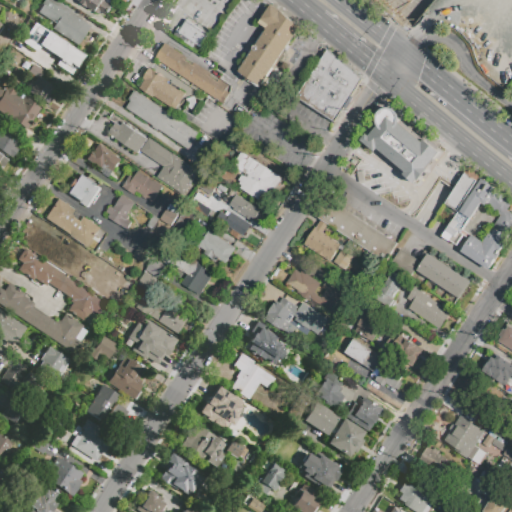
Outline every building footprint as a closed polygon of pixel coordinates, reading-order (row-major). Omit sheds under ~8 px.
[(45,0),(49,0),(90,27),(77,46),(51,29),(54,25),(37,13),(45,0)] [(76,0),(104,0),(111,5),(105,15),(100,12),(99,14),(76,0)] [(511,0),(511,70),(509,72),(505,69),(498,78),(476,61),(472,50),(467,42),(459,33),(463,27),(449,15),(456,6),(455,5),(458,0),(511,0)] [(272,4),(281,10),(268,29),(259,23),(272,4)] [(281,10),(291,18),(279,36),(268,29),(281,10)] [(291,18),(302,25),(262,86),(240,71),(268,29),(279,36),(291,18)] [(196,43),(193,47),(185,41),(187,37),(179,32),(188,19),(210,34),(201,47),(196,43)] [(34,23),(82,57),(70,75),(64,71),(52,63),(42,56),(35,51),(21,42),(34,23)] [(165,43),(228,85),(225,89),(230,93),(223,104),(155,58),(165,43)] [(338,58),(309,104),(297,97),(328,50),(338,58)] [(351,68),(322,113),(309,104),(338,58),(351,68)] [(26,91),(28,88),(26,87),(30,80),(32,82),(35,77),(27,72),(33,64),(44,71),(40,78),(54,88),(50,94),(54,96),(48,106),(26,91)] [(164,81),(179,91),(180,90),(186,93),(174,111),(140,88),(145,80),(143,78),(150,67),(166,78),(164,81)] [(24,74),(14,68),(7,79),(16,85),(24,74)] [(363,79),(336,122),(322,113),(351,68),(363,79)] [(26,129),(0,112),(0,89),(3,91),(7,86),(40,108),(26,129)] [(198,133),(195,137),(196,138),(188,150),(126,108),(130,101),(128,99),(134,90),(198,133)] [(371,136),(379,126),(378,123),(378,120),(378,117),(379,114),(380,112),(383,110),(386,108),(389,108),(392,108),(396,109),(398,111),(400,113),(401,116),(401,119),(401,123),(423,142),(402,168),(379,149),(376,152),(362,140),(368,134),(371,136)] [(137,153),(108,133),(116,122),(121,125),(123,122),(147,138),(137,153)] [(11,159),(0,151),(0,131),(17,142),(14,147),(17,150),(11,159)] [(149,138),(199,172),(183,195),(156,176),(162,167),(140,152),(149,138)] [(430,169),(420,181),(418,180),(418,181),(417,181),(415,183),(405,174),(407,172),(402,168),(423,142),(425,139),(441,152),(428,168),(430,169)] [(87,160),(112,172),(120,157),(95,144),(87,160)] [(241,151),(282,178),(267,199),(261,195),(258,200),(239,188),(241,185),(238,183),(240,181),(238,180),(241,174),(243,176),(245,173),(232,164),(241,151)] [(122,187),(133,193),(135,191),(152,201),(161,185),(133,168),(122,187)] [(469,168),(482,176),(458,212),(446,203),(469,168)] [(66,193),(87,207),(99,188),(78,175),(66,193)] [(209,194),(197,187),(203,176),(215,184),(209,194)] [(489,269),(511,227),(511,213),(506,210),(511,198),(476,178),(443,237),(456,244),(463,232),(462,232),(479,200),(501,212),(492,228),(490,227),(482,241),(470,234),(460,252),(489,269)] [(194,190),(210,200),(206,206),(210,209),(206,216),(186,204),(194,190)] [(126,229),(131,220),(125,216),(133,202),(118,193),(104,216),(126,229)] [(236,194),(261,210),(253,222),(228,205),(236,194)] [(320,219),(315,216),(327,198),(397,244),(385,262),(328,225),(320,219)] [(88,245),(98,226),(81,216),(79,220),(70,215),(74,209),(55,199),(43,221),(88,245)] [(170,225),(179,209),(168,203),(159,219),(170,225)] [(231,212),(251,225),(243,237),(223,223),(231,212)] [(303,244),(315,227),(320,219),(328,225),(323,232),(341,244),(330,262),(303,244)] [(235,248),(225,263),(214,256),(212,259),(203,253),(205,250),(197,245),(207,229),(235,248)] [(63,271),(34,251),(39,244),(35,241),(42,231),(75,254),(63,271)] [(199,296),(181,283),(184,278),(177,272),(179,269),(172,264),(169,268),(166,266),(164,264),(165,262),(162,260),(172,245),(214,274),(199,296)] [(107,304),(100,316),(93,312),(85,323),(67,310),(71,304),(69,303),(71,299),(48,284),(46,287),(34,279),(33,280),(17,270),(22,264),(17,260),(25,249),(107,304)] [(400,249),(420,262),(413,272),(393,259),(400,249)] [(341,250),(353,257),(345,270),(333,262),(341,250)] [(417,271),(428,254),(471,282),(460,299),(417,271)] [(164,264),(166,266),(157,278),(145,270),(154,257),(164,264)] [(86,269),(102,279),(110,267),(126,278),(110,302),(78,280),(86,269)] [(302,270),(319,282),(308,300),(300,295),(302,293),(285,282),(294,269),(300,273),(302,270)] [(145,272),(157,280),(151,289),(148,287),(145,290),(136,284),(145,272)] [(393,272),(405,280),(394,296),(397,298),(394,304),(379,294),(393,272)] [(328,276),(347,289),(332,313),(316,303),(320,297),(324,289),(321,286),(328,276)] [(65,314),(83,327),(82,328),(88,332),(73,355),(0,305),(0,288),(4,291),(9,284),(24,294),(23,296),(35,304),(33,307),(56,322),(57,320),(60,321),(65,314)] [(408,308),(412,301),(407,298),(416,285),(424,290),(422,292),(451,311),(440,329),(408,308)] [(135,306),(145,291),(187,319),(177,334),(135,306)] [(264,319),(274,302),(277,305),(282,297),(297,306),(302,302),(327,319),(317,334),(292,319),(289,322),(295,326),(290,335),(264,319)] [(354,331),(371,306),(390,318),(379,335),(377,333),(371,342),(354,331)] [(0,311),(27,330),(15,348),(0,337),(0,311)] [(131,351),(136,344),(127,338),(137,322),(143,326),(147,320),(175,339),(168,350),(171,351),(167,357),(164,355),(157,365),(147,358),(146,360),(131,351)] [(247,350),(251,345),(248,343),(252,336),(249,334),(256,321),(282,337),(279,341),(285,345),(284,347),(287,348),(275,367),(247,350)] [(507,325),(511,328),(511,350),(497,341),(498,339),(496,338),(502,329),(504,330),(507,325)] [(102,336),(117,345),(108,358),(101,353),(96,360),(89,355),(102,336)] [(354,338),(382,356),(372,372),(344,354),(354,338)] [(407,339),(422,349),(411,366),(389,352),(397,340),(404,344),(407,339)] [(49,347),(70,362),(58,380),(39,368),(44,361),(41,359),(49,347)] [(504,385),(511,373),(511,364),(493,352),(490,357),(487,355),(478,369),(504,385)] [(248,401),(230,390),(236,379),(235,378),(239,371),(232,367),(240,354),(254,362),(252,365),(274,379),(268,389),(258,384),(248,401)] [(107,383),(124,357),(144,371),(138,379),(142,381),(139,384),(142,386),(132,400),(107,383)] [(374,380),(384,364),(406,378),(397,391),(386,384),(384,386),(374,380)] [(0,382),(0,380),(8,369),(19,376),(16,381),(22,385),(26,379),(38,388),(29,402),(0,382)] [(311,397),(327,372),(342,382),(338,388),(341,390),(339,394),(343,397),(334,411),(311,397)] [(85,411),(102,386),(117,396),(100,422),(85,411)] [(201,411),(216,386),(242,402),(239,407),(242,409),(229,429),(201,411)] [(0,405),(0,398),(6,390),(38,412),(29,425),(27,423),(25,425),(20,422),(21,420),(16,416),(14,419),(4,413),(6,409),(0,405)] [(368,432),(344,416),(353,403),(358,406),(365,395),(384,408),(368,432)] [(307,409),(297,426),(284,418),(294,401),(307,409)] [(342,418),(364,433),(360,439),(363,441),(355,454),(352,452),(348,458),(326,443),(329,439),(302,422),(314,403),(340,420),(342,418)] [(116,404),(129,413),(119,427),(106,419),(116,404)] [(443,440),(450,430),(448,429),(452,424),(453,425),(460,415),(484,432),(475,445),(480,448),(472,461),(454,449),(455,448),(443,440)] [(55,441),(65,427),(54,420),(44,433),(55,441)] [(97,463),(70,445),(76,436),(78,437),(83,431),(80,429),(87,420),(114,438),(97,463)] [(195,426),(212,436),(211,437),(223,444),(219,452),(219,454),(221,455),(214,467),(207,463),(206,465),(181,450),(195,426)] [(42,453),(51,441),(36,432),(28,445),(42,453)] [(481,443),(487,434),(493,438),(488,447),(481,443)] [(0,457),(0,435),(13,444),(2,459),(0,457)] [(491,444),(494,439),(505,446),(501,451),(491,444)] [(225,452),(233,440),(244,447),(236,459),(225,452)] [(427,447),(432,450),(433,448),(439,451),(437,454),(447,460),(439,472),(419,459),(427,447)] [(298,467),(308,452),(317,457),(320,454),(343,468),(338,476),(336,475),(326,491),(303,476),(305,472),(298,467)] [(50,468),(57,457),(83,475),(79,480),(82,482),(72,497),(37,473),(43,464),(50,468)] [(202,478),(195,491),(193,490),(189,496),(178,490),(179,487),(165,479),(167,475),(164,472),(166,468),(168,469),(171,463),(173,465),(174,464),(180,468),(182,466),(185,468),(186,466),(196,472),(195,474),(202,478)] [(258,479),(260,481),(271,464),(286,474),(270,498),(266,495),(265,496),(252,488),(258,479)] [(475,480),(482,470),(493,477),(486,488),(475,480)] [(417,511),(399,500),(402,494),(398,491),(403,483),(407,486),(412,480),(434,495),(428,503),(431,505),(426,511),(417,511)] [(26,511),(22,509),(40,482),(59,495),(54,502),(57,504),(52,511),(53,511),(26,511)] [(316,511),(298,511),(288,505),(302,484),(321,496),(317,501),(321,504),(316,511)] [(141,511),(135,508),(147,487),(156,493),(154,496),(164,503),(165,504),(161,511),(141,511)] [(482,511),(493,495),(507,504),(502,511),(482,511)] [(252,511),(245,507),(251,498),(263,506),(259,511),(252,511)]
